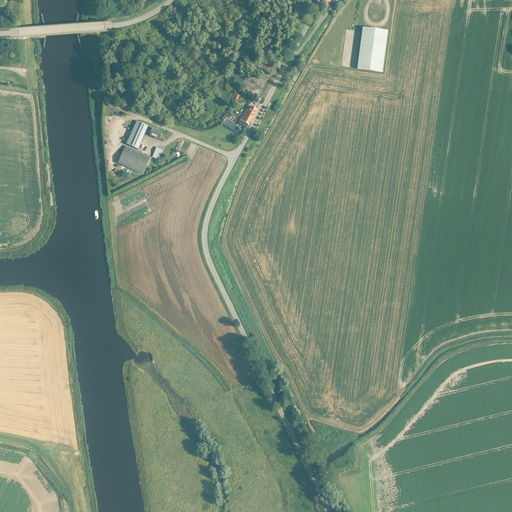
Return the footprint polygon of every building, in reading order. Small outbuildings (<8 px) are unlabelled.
[(370,21),(381,22),(383,10),(372,8),(370,21)] [(363,28),(357,70),(383,73),(388,32),(363,28)] [(246,110),(240,120),(244,123),(242,126),(246,129),(248,125),(257,110),(252,107),(251,107),(249,111),(246,110)] [(148,126),(137,121),(126,145),(138,150),(148,126)] [(152,128),(149,135),(164,142),(165,138),(161,136),(162,133),(152,128)] [(125,146),(118,164),(143,175),(151,157),(125,146)] [(157,148),(154,154),(160,157),(163,151),(157,148)]
